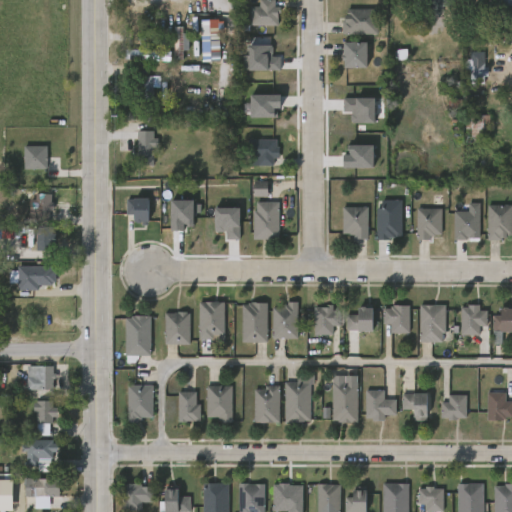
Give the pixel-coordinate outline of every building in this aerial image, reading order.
[(273,0),(273,6),(279,7),(279,13),(276,13),(276,25),(248,25),(248,6),(258,6),(258,0),(273,0)] [(449,0),(450,5),(439,5),(439,8),(431,8),(430,3),(426,3),(426,8),(419,8),(419,5),(411,5),(410,0),(449,0)] [(511,0),(511,15),(509,15),(509,5),(476,5),(476,0),(511,0)] [(374,35),(340,34),(340,20),(343,20),(343,15),(345,15),(345,8),(375,9),(374,35)] [(209,61),(201,61),(200,20),(208,20),(209,61)] [(176,34),(163,35),(164,66),(172,66),(172,58),(177,58),(176,34)] [(364,43),(363,69),(341,68),(341,61),(339,61),(341,43),(364,43)] [(333,76),(357,75),(356,50),(332,51),(333,76)] [(262,53),(238,53),(238,78),(270,78),(270,62),(262,62),(262,53)] [(474,59),(458,60),(460,88),(475,88),(474,59)] [(151,76),(155,77),(155,87),(152,87),(152,100),(136,100),(136,88),(134,88),(134,83),(136,83),(136,76),(151,76)] [(270,102),(240,103),(240,126),(264,125),(264,116),(270,116),(270,102)] [(364,131),(364,105),(332,106),(333,119),(340,119),(340,131),(364,131)] [(490,115),(490,135),(472,136),(472,127),(467,127),(467,115),(490,115)] [(150,140),(150,146),(157,147),(156,154),(152,154),(152,166),(136,165),(136,146),(139,146),(139,139),(134,139),(134,131),(154,132),(154,140),(150,140)] [(146,156),(145,138),(127,139),(128,171),(143,171),(143,156),(146,156)] [(275,140),(275,147),(278,147),(277,158),(271,158),(271,165),(256,165),(256,159),(247,158),(247,140),(275,140)] [(362,153),(339,153),(339,163),(332,163),(333,176),(363,175),(362,153)] [(37,177),(36,154),(13,154),(14,177),(37,177)] [(243,205),(257,204),(257,189),(243,189),(243,205)] [(54,207),(54,210),(52,210),(52,224),(29,223),(30,209),(36,209),(36,193),(52,194),(52,202),(54,202),(54,207)] [(146,196),(145,224),(140,224),(140,220),(130,220),(130,214),(124,213),(124,198),(130,198),(130,196),(146,196)] [(376,239),(375,207),(382,207),(382,199),(401,199),(401,235),(389,236),(389,239),(376,239)] [(259,239),(252,239),(252,211),(254,211),(254,202),(277,202),(277,239),(259,239)] [(479,204),(467,204),(467,213),(454,213),(454,240),(479,240),(479,204)] [(489,239),(486,239),(486,204),(511,204),(511,235),(498,237),(498,239),(489,239)] [(366,206),(366,237),(352,237),(352,233),(340,231),(341,205),(366,206)] [(416,239),(415,207),(440,208),(440,234),(432,233),(432,236),(428,235),(428,239),(416,239)] [(183,208),(160,208),(160,238),(174,238),(174,234),(183,234),(183,208)] [(468,211),(457,211),(458,219),(442,220),(443,247),(469,247),(468,211)] [(502,213),(477,213),(476,246),(502,246),(502,213)] [(357,214),(332,214),(331,242),(343,242),(343,246),(357,247),(357,214)] [(229,247),(229,216),(204,215),(204,240),(215,240),(215,247),(229,247)] [(406,245),(430,245),(430,216),(406,216),(406,245)] [(50,226),(50,234),(53,234),(53,242),(51,242),(51,250),(34,250),(34,227),(50,226)] [(44,258),(44,239),(26,240),(26,258),(44,258)] [(51,265),(51,268),(54,268),(55,282),(51,282),(51,285),(37,285),(37,290),(16,290),(16,265),(51,265)] [(224,301),(222,342),(210,341),(210,338),(196,338),(198,301),(224,301)] [(255,301),(265,302),(265,342),(239,341),(240,303),(246,304),(246,302),(255,301)] [(271,337),(270,337),(271,306),(283,306),(283,304),(285,304),(285,301),(296,301),(295,338),(271,337)] [(478,303),(478,309),(485,310),(485,325),(477,325),(477,334),(459,334),(459,306),(467,306),(467,303),(478,303)] [(331,304),(331,310),(338,310),(338,325),(330,325),(330,333),(312,333),(312,306),(325,306),(325,304),(331,304)] [(397,304),(408,304),(408,332),(389,332),(389,323),(382,323),(382,307),(389,307),(389,305),(397,304)] [(419,341),(418,304),(444,304),(444,332),(441,332),(441,341),(419,341)] [(363,305),(364,307),(370,307),(370,331),(345,330),(345,313),(355,314),(355,307),(363,305)] [(505,306),(505,307),(511,307),(511,331),(498,331),(498,329),(491,329),(492,315),(498,315),(497,307),(505,306)] [(185,311),(185,312),(188,312),(187,344),(162,343),(163,312),(185,311)] [(434,313),(409,313),(408,350),(433,350),(434,313)] [(476,318),(469,318),(469,313),(450,313),(450,343),(468,343),(468,334),(476,334),(476,318)] [(141,314),(149,315),(148,355),(123,355),(123,317),(129,317),(129,315),(132,314),(141,314)] [(322,343),(322,333),(326,334),(327,314),(304,314),(303,342),(322,343)] [(398,314),(372,314),(373,332),(379,332),(380,341),(399,340),(398,314)] [(336,338),(362,339),(362,315),(348,315),(348,323),(336,323),(336,338)] [(482,323),(482,351),(491,351),(490,340),(504,339),(504,315),(489,315),(490,323),(482,323)] [(52,366),(52,373),(54,373),(54,380),(52,380),(52,388),(26,388),(26,365),(52,365),(52,366)] [(17,397),(43,397),(43,374),(17,373),(17,397)] [(343,374),(343,381),(355,381),(355,421),(339,422),(330,420),(330,374),(343,374)] [(309,384),(309,420),(303,420),(303,421),(300,421),(300,422),(283,421),(283,382),(309,382),(309,384)] [(259,421),(252,421),(252,389),(263,389),(263,385),(277,385),(277,421),(259,421)] [(137,423),(127,423),(128,386),(154,386),(153,418),(142,417),(142,419),(138,419),(138,423),(137,423)] [(233,386),(232,422),(223,422),(223,420),(219,420),(219,418),(207,418),(207,386),(233,386)] [(383,390),(383,398),(394,398),(394,414),(383,414),(383,420),(371,420),(371,417),(364,417),(364,389),(383,390)] [(199,404),(198,420),(184,420),(184,422),(176,422),(177,391),(195,392),(194,404),(199,404)] [(426,392),(425,420),(413,420),(413,416),(411,416),(411,409),(401,409),(401,393),(426,392)] [(504,392),(504,401),(511,401),(511,417),(504,417),(504,420),(485,419),(485,392),(504,392)] [(222,394),(196,393),(196,425),(209,425),(209,430),(221,430),(222,394)] [(464,395),(464,417),(455,417),(455,420),(446,419),(447,417),(439,417),(439,402),(447,402),(447,394),(464,395)] [(385,407),(374,407),(373,398),(355,398),(355,428),(374,427),(374,423),(385,423),(385,407)] [(186,399),(167,400),(168,429),(190,429),(190,412),(186,412),(186,399)] [(476,427),(502,427),(502,409),(495,409),(495,400),(476,400),(476,427)] [(53,402),(53,408),(56,408),(56,415),(53,415),(53,423),(50,423),(50,436),(38,436),(37,410),(34,410),(34,405),(37,405),(37,401),(53,402)] [(416,401),(391,401),(391,417),(403,417),(403,428),(416,428),(416,401)] [(455,402),(437,403),(437,410),(430,410),(430,426),(455,426),(455,402)] [(45,409),(25,408),(25,443),(40,443),(40,425),(45,425),(45,409)] [(53,439),(53,449),(50,449),(50,458),(47,458),(47,465),(35,465),(34,446),(25,446),(24,440),(53,439)] [(43,479),(43,448),(16,447),(16,474),(27,474),(27,479),(43,479)] [(12,483),(0,483),(0,474),(12,474),(12,483)] [(36,478),(53,480),(53,487),(51,487),(51,496),(48,496),(48,509),(33,509),(33,497),(23,496),(24,478),(36,478)] [(325,483),(339,484),(339,511),(316,511),(316,483),(325,483)] [(382,511),(382,483),(407,483),(407,511),(382,511)] [(456,511),(456,483),(481,483),(481,511),(456,511)] [(511,511),(493,511),(493,485),(511,483),(511,511)] [(140,484),(140,485),(142,485),(142,487),(154,487),(154,503),(143,503),(143,511),(124,511),(124,485),(140,484)] [(204,511),(204,484),(229,484),(229,511),(204,511)] [(249,484),(265,485),(265,511),(240,511),(240,484),(249,484)] [(432,486),(432,487),(442,488),(441,511),(424,510),(424,503),(416,503),(417,488),(424,488),(424,486),(432,486)] [(172,511),(161,511),(161,488),(174,489),(174,495),(189,495),(189,511),(172,511)] [(343,511),(344,497),(349,497),(350,489),(363,489),(363,511),(343,511)] [(262,492),(261,511),(291,511),(292,492),(262,492)] [(407,511),(415,511),(414,511),(432,511),(432,495),(407,495),(407,511)]
